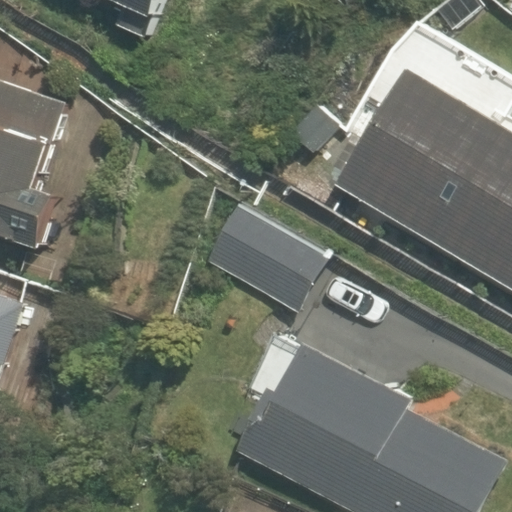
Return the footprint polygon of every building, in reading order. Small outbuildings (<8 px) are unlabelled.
[(70,0),(141,36),(159,0),(70,0)] [(0,217),(47,70),(0,55),(0,217)] [(318,181),(511,284),(511,130),(383,61),(318,181)] [(94,66),(64,114),(174,183),(204,135),(94,66)] [(225,207),(202,248),(302,303),(324,262),(225,207)] [(0,369),(23,292),(0,285),(0,369)] [(288,337),(230,445),(354,511),(479,511),(510,456),(288,337)]
